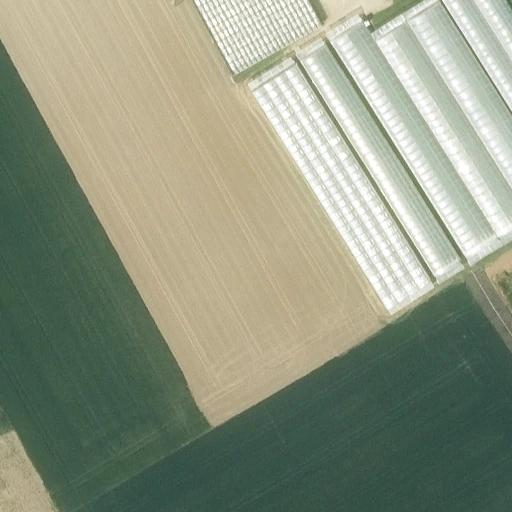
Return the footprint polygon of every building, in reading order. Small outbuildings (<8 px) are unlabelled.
[(193,0),(233,71),(320,23),(307,0),(193,0)] [(299,58),(433,273),(511,229),(511,22),(497,0),(419,0),(368,31),(362,20),(299,58)] [(286,97),(293,109),(304,103),(298,91),(286,97)] [(129,194),(0,258),(0,355),(3,348),(11,351),(44,335),(45,331),(84,312),(77,298),(82,284),(92,279),(89,273),(97,276),(106,271),(102,263),(86,271),(72,265),(121,241),(126,226),(138,230),(142,221),(134,217),(93,238),(90,237),(94,226),(112,217),(118,200),(122,209),(134,204),(129,194)] [(33,426),(53,461),(338,297),(337,285),(328,286),(317,292),(314,293),(278,313),(241,334),(232,335),(233,341),(162,382),(161,365),(152,366),(140,373),(115,374),(137,361),(137,349),(128,349),(84,374),(85,384),(104,383),(105,393),(85,405),(86,417),(71,418),(52,429),(49,425),(33,426)]
